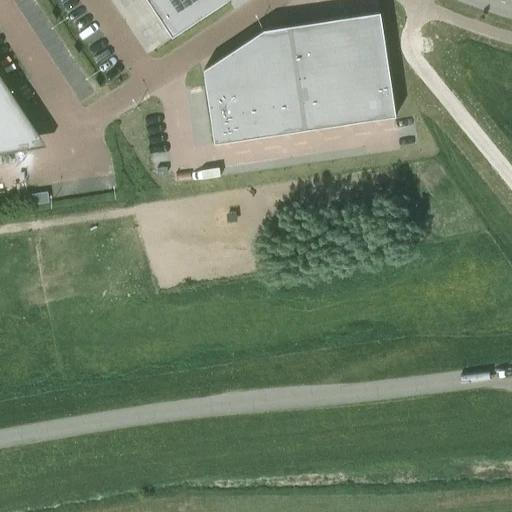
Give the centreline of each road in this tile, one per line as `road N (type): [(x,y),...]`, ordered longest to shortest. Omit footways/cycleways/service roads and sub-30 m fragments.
road 1 (unclassified): [(511,373),(162,414),(0,442)]
road 2 (track): [(0,229),(130,212)]
